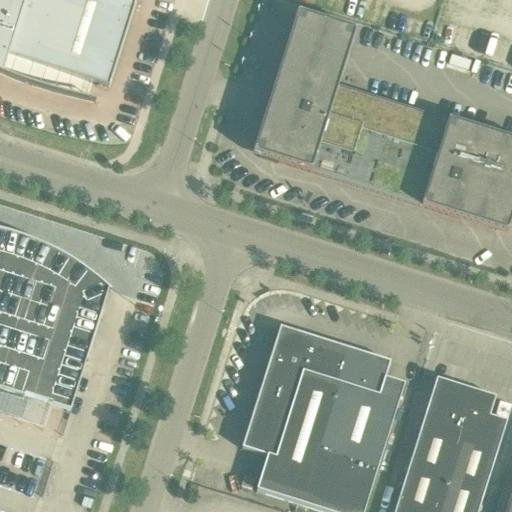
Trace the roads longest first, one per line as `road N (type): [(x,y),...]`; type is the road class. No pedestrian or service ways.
road 1 (unclassified): [(511,322),(235,236)]
road 2 (unclassified): [(147,511),(235,236)]
road 3 (residential): [(158,212),(223,0)]
road 4 (unclassified): [(158,212),(0,161)]
